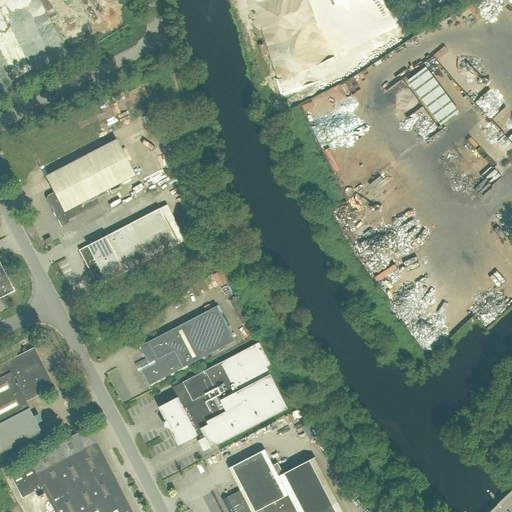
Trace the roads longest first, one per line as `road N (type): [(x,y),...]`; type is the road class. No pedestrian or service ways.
road 1 (unclassified): [(161,511),(51,302)]
road 2 (unclassified): [(0,124),(149,44),(154,0)]
